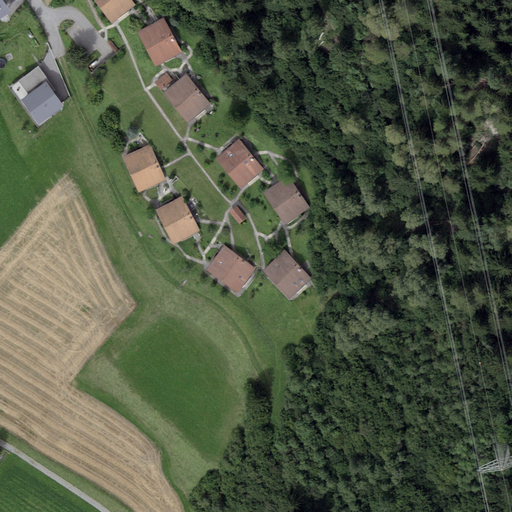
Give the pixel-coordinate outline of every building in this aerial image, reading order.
[(2,0),(0,0),(0,18),(10,11),(2,0)] [(135,5),(131,0),(94,0),(112,23),(135,5)] [(164,18),(137,32),(155,66),(182,52),(164,18)] [(55,90),(38,66),(18,80),(28,94),(21,100),(38,124),(64,106),(53,91),(55,90)] [(211,104),(186,74),(163,93),(188,123),(211,104)] [(263,169),(240,139),(216,158),(240,188),(263,169)] [(166,180),(150,144),(122,157),(138,192),(166,180)] [(288,177),(263,194),(284,224),(309,207),(288,177)] [(199,230),(182,196),(156,210),(173,243),(199,230)] [(246,217),(237,206),(229,212),(238,224),(246,217)] [(256,268),(224,245),(206,270),(238,293),(256,268)] [(311,278),(284,250),(263,271),(290,298),(311,278)]
